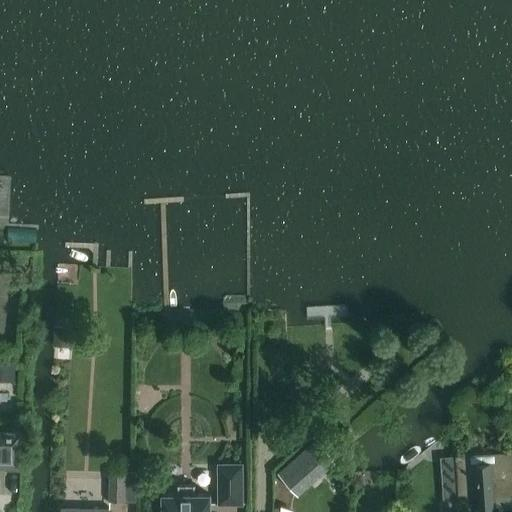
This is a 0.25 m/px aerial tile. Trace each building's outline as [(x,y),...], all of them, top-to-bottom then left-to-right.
[(70,331),(60,331),(59,348),(70,349),(70,331)] [(0,362),(0,374),(16,375),(16,363),(0,362)] [(0,470),(23,471),(23,435),(0,434),(0,470)] [(511,452),(471,455),(457,456),(460,499),(474,498),(475,511),(501,509),(501,508),(502,508),(502,509),(511,508),(511,452)] [(301,454),(279,473),(299,496),(321,477),(301,454)] [(244,505),(244,465),(220,465),(220,505),(222,505),(242,504),(242,505),(244,505)] [(111,476),(111,501),(126,501),(127,476),(127,473),(112,473),(111,476)] [(445,482),(442,483),(443,500),(458,499),(457,482),(445,482)] [(179,495),(164,495),(163,511),(212,511),(212,495),(197,495),(197,489),(196,489),(196,487),(197,487),(197,485),(194,485),(194,486),(189,486),(189,485),(187,485),(187,486),(181,486),(181,485),(179,485),(179,487),(179,488),(179,493),(179,495)]
